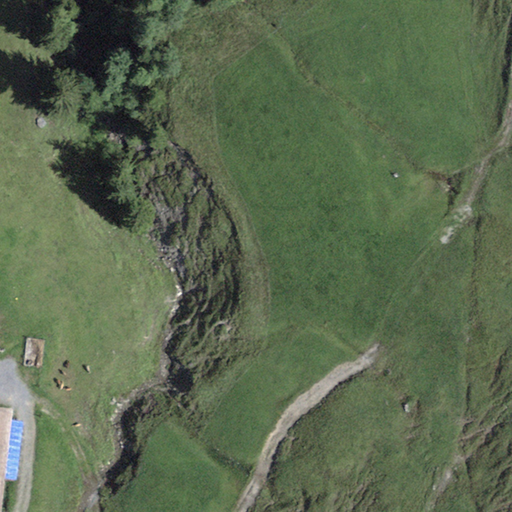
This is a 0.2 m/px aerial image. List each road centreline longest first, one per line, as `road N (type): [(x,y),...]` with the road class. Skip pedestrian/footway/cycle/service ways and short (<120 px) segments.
road 1 (track): [(242,511),(289,418),(358,360),(377,359)]
road 2 (track): [(19,397),(41,403),(76,443),(93,511)]
road 3 (track): [(0,374),(19,397),(29,447),(20,511)]
